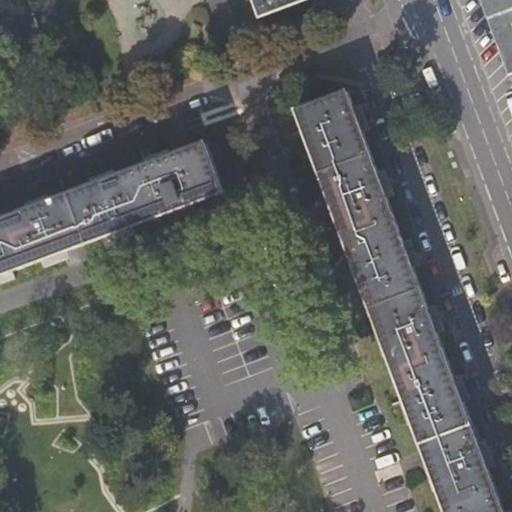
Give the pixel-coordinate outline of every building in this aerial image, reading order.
[(309,0),(258,0),(264,17),(309,0)] [(511,0),(489,0),(511,54),(511,0)] [(450,511),(507,511),(349,92),(299,110),(450,511)] [(0,134),(16,129),(8,106),(5,97),(0,98),(0,134)] [(0,274),(222,191),(204,144),(0,220),(0,274)]
